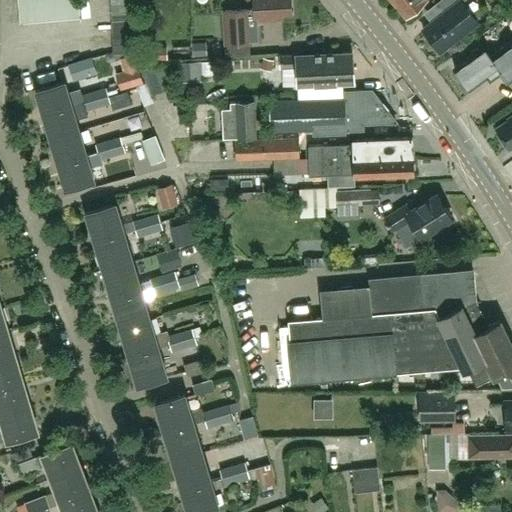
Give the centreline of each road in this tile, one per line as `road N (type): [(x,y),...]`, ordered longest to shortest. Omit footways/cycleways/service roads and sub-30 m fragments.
road 1 (residential): [(141,511),(0,138)]
road 2 (tertiary): [(511,230),(347,0)]
